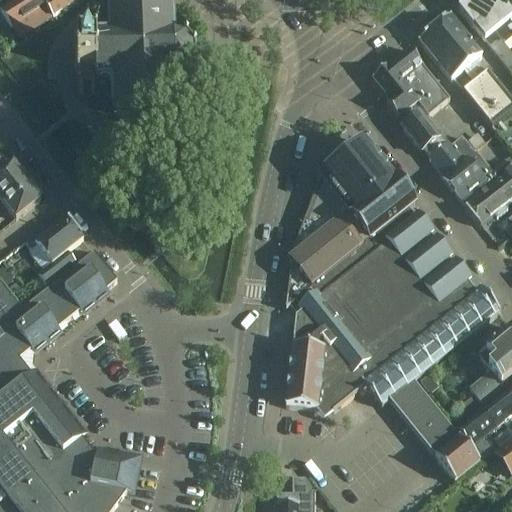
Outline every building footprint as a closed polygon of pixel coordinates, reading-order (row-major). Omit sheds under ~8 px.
[(39,0),(19,0),(0,12),(0,13),(19,40),(51,19),(39,0)] [(39,0),(51,19),(73,4),(75,7),(76,7),(86,1),(85,0),(39,0)] [(166,3),(165,0),(106,0),(109,37),(75,39),(78,100),(97,99),(98,97),(111,97),(111,116),(126,115),(127,121),(171,118),(170,113),(177,113),(175,79),(180,78),(185,76),(186,77),(189,75),(188,73),(194,65),(195,66),(196,62),(195,62),(208,61),(208,51),(194,52),(196,51),(194,48),(193,48),(187,41),(188,39),(185,37),(184,38),(173,35),(172,2),(166,3)] [(511,39),(511,21),(511,20),(511,18),(496,0),(473,0),(457,13),(472,30),(473,30),(511,79),(511,78),(511,58),(503,47),(511,39)] [(450,20),(418,46),(449,84),(463,73),(473,86),(462,95),(491,131),(511,114),(511,104),(488,74),(485,76),(484,76),(475,64),(481,59),(450,20)] [(421,112),(427,120),(448,103),(408,53),(386,71),(421,112)] [(403,128),(421,112),(386,71),(372,83),(388,102),(385,105),(403,128)] [(437,132),(427,120),(421,112),(403,128),(401,129),(401,132),(421,156),(438,141),(434,135),(437,132)] [(474,154),(484,146),(476,137),(467,144),(474,154)] [(441,179),(473,156),(461,140),(450,149),(447,145),(428,161),(441,179)] [(319,182),(303,222),(313,226),(331,213),(344,229),(346,232),(360,250),(362,251),(409,214),(416,209),(365,143),(364,144),(318,181),(319,182)] [(489,189),(510,173),(503,163),(490,173),(475,155),(474,156),(473,156),(441,179),(440,180),(462,207),(487,187),(489,189)] [(0,204),(15,223),(40,203),(12,167),(10,168),(1,156),(0,156),(0,204)] [(511,171),(510,173),(489,189),(489,190),(465,209),(480,228),(493,218),(496,221),(506,213),(504,209),(511,202),(511,171)] [(293,245),(288,264),(289,265),(292,269),(289,309),(312,290),(311,289),(360,250),(346,232),(344,229),(331,213),(313,226),(303,222),(302,222),(293,245)] [(295,319),(285,410),(287,410),(333,415),(364,390),(365,390),(381,410),(389,404),(413,385),(465,343),(499,316),(499,315),(479,290),(479,291),(474,295),(412,218),(409,214),(362,251),(360,250),(311,289),(312,290),(289,309),(290,308),(297,317),(296,318),(295,319)] [(511,227),(503,234),(509,241),(511,238),(511,218),(507,222),(511,227)] [(81,244),(65,222),(43,239),(39,233),(24,245),(31,254),(28,256),(43,274),(37,278),(45,289),(75,266),(66,255),(81,244)] [(0,511),(112,511),(125,496),(131,466),(95,459),(30,378),(18,362),(116,285),(93,256),(21,314),(0,287),(0,511)] [(480,408),(502,390),(501,388),(511,378),(511,331),(484,355),(477,360),(487,372),(490,376),(468,393),(480,408)] [(429,398),(437,391),(427,379),(419,385),(429,398)] [(413,385),(389,404),(451,484),(454,487),(478,467),(413,385)] [(511,386),(455,432),(470,451),(480,443),(511,417),(511,386)] [(467,417),(477,409),(471,400),(460,409),(467,417)] [(511,444),(495,458),(511,480),(511,444)] [(276,497),(275,497),(275,507),(275,511),(312,511),(312,510),(312,495),(312,493),(305,482),(292,482),(292,497),(276,497)]
